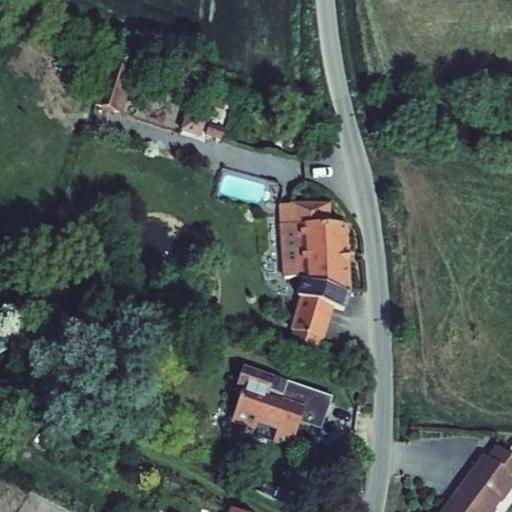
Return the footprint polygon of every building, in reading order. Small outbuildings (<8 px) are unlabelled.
[(131,87),(108,80),(97,119),(120,126),(131,87)] [(357,296),(351,230),(335,231),(334,210),(297,211),(298,231),(288,231),(293,284),(311,282),(311,285),(307,304),(311,304),(304,338),(306,338),(332,344),(334,345),(341,311),(353,314),(357,296)] [(302,356),(328,361),(332,344),(306,338),(302,356)] [(261,427),(259,433),(258,436),(294,448),(302,424),(306,412),(328,420),(335,400),(290,384),(286,398),(273,394),(278,380),(246,369),(241,382),(248,395),(239,420),(261,427)] [(290,384),(278,380),(273,394),(286,398),(290,384)] [(306,412),(302,424),(323,432),(328,420),(306,412)] [(261,427),(239,420),(237,426),(259,433),(261,427)] [(482,465),(445,511),(498,511),(511,495),(511,469),(494,456),(485,467),(482,465)] [(278,504),(292,511),(299,511),(305,504),(271,485),(266,495),(278,504)]
